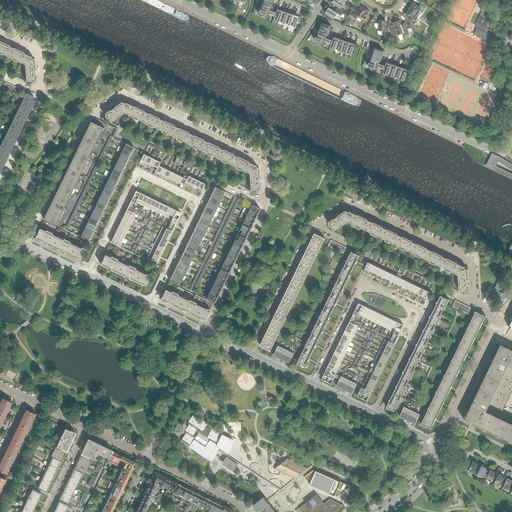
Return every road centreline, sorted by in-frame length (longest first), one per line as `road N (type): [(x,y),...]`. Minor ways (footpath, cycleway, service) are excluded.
road 1 (residential): [(267,203),(260,159),(118,93),(84,120),(23,244)]
road 2 (residential): [(149,305),(195,198),(135,174),(86,274)]
road 3 (residential): [(374,414),(422,314),(365,283),(311,384)]
road 4 (residential): [(496,153),(289,54)]
road 5 (residential): [(476,304),(467,259),(351,203),(312,224)]
road 6 (residential): [(312,224),(249,353)]
road 7 (residential): [(205,332),(267,203)]
road 8 (residential): [(289,54),(178,0)]
road 9 (unclassified): [(438,443),(491,335)]
